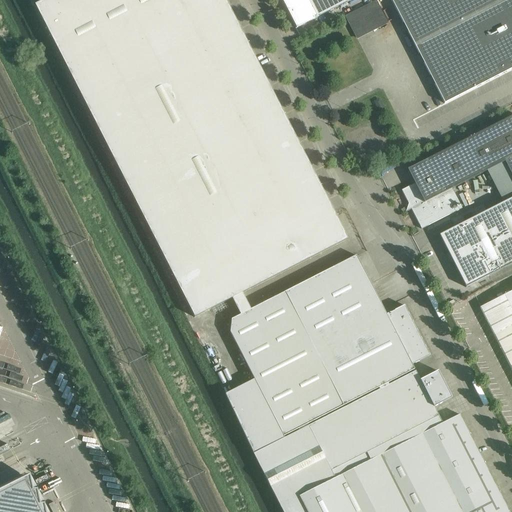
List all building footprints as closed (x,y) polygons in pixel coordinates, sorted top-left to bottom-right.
[(44,0),(35,5),(194,317),(232,298),(238,309),(240,315),(250,310),(248,304),(243,293),(347,239),(335,214),(225,0),(44,0)] [(281,0),(296,28),(317,17),(308,0),(281,0)] [(308,0),(317,17),(351,0),(308,0)] [(511,0),(391,0),(444,104),(511,68),(511,0)] [(361,9),(346,17),(357,38),(372,30),(361,9)] [(511,115),(407,169),(414,183),(401,190),(408,204),(410,203),(413,208),(411,209),(421,229),(462,208),(452,188),(504,162),(511,176),(511,197),(439,235),(465,287),(511,263),(511,115)] [(511,290),(480,308),(511,370),(511,290)] [(7,444),(0,447),(0,454),(10,450),(7,444)] [(70,452),(57,456),(66,486),(79,483),(70,452)] [(45,511),(27,476),(0,489),(0,511),(45,511)]
